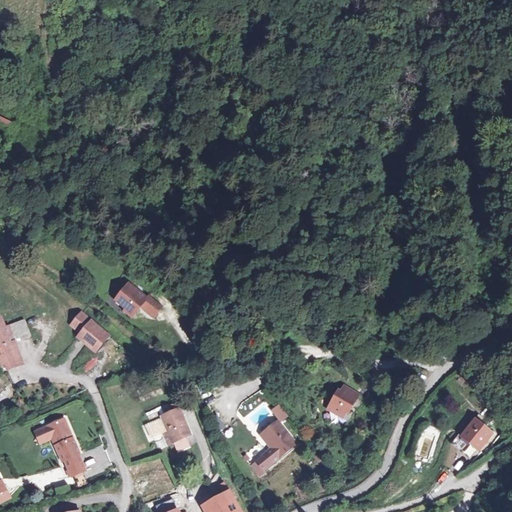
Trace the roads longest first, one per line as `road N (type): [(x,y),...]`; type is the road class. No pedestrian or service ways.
road 1 (residential): [(441,370),(322,355),(222,401)]
road 2 (residential): [(22,344),(34,363),(95,390),(121,473),(122,511)]
road 3 (tertiary): [(304,511),(378,476),(425,381),(441,370)]
road 4 (residential): [(381,511),(451,489),(510,447)]
